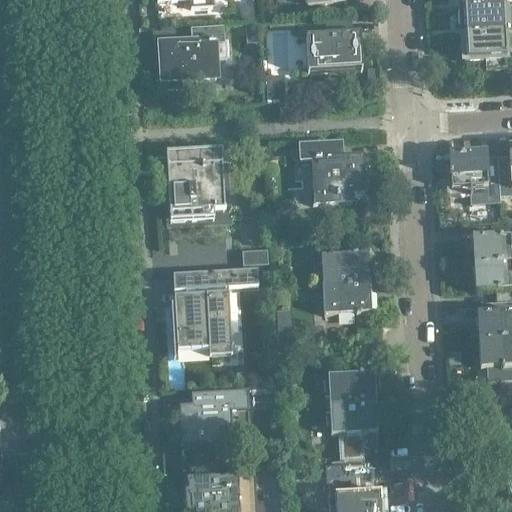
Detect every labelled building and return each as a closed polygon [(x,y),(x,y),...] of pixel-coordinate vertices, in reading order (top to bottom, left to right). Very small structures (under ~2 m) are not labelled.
[(156,0),(157,6),(191,4),(191,12),(213,10),(211,0),(156,0)] [(502,7),(501,0),(457,0),(457,2),(462,3),(462,12),(508,9),(508,6),(502,7)] [(504,32),(502,12),(508,12),(508,9),(462,12),(462,13),(461,13),(458,14),(459,28),(463,29),(463,38),(510,35),(510,32),(504,32)] [(312,28),(290,30),(290,34),(297,34),(297,42),(305,41),(307,71),(326,71),(326,72),(329,72),(331,72),(331,70),(361,69),(359,39),(352,39),(351,26),(324,28),(325,41),(313,41),(312,28)] [(215,82),(214,62),(226,61),(225,46),(222,46),(221,34),(155,38),(156,50),(159,50),(162,94),(182,92),(181,84),(215,82)] [(511,35),(510,35),(463,38),(464,39),(465,65),(486,63),(487,73),(505,72),(504,62),(505,62),(505,56),(505,54),(511,53),(511,35)] [(267,104),(286,104),(286,77),(267,77),(267,104)] [(364,197),(361,161),(341,162),(340,148),(299,150),(300,165),(312,164),(315,207),(312,208),(312,209),(337,207),(337,202),(339,202),(338,200),(349,199),(364,199),(364,198),(364,197)] [(233,226),(229,154),(174,157),(166,157),(166,171),(157,171),(158,191),(164,191),(166,230),(233,226)] [(486,190),(485,161),(485,158),(449,160),(450,177),(448,177),(448,181),(450,181),(450,191),(446,192),(446,200),(469,199),(469,200),(471,200),(470,192),(487,191),(486,190)] [(510,189),(508,160),(497,161),(498,189),(510,189)] [(498,189),(497,161),(485,161),(486,190),(498,189)] [(511,267),(510,244),(511,243),(511,228),(492,230),(492,242),(473,243),(474,269),(511,267)] [(242,270),(268,269),(267,254),(242,256),(242,270)] [(369,286),(367,257),(356,257),(356,255),(352,256),(352,257),(320,259),(322,289),(369,286)] [(511,282),(511,267),(474,269),(475,296),(495,295),(496,306),(511,305),(511,282)] [(230,337),(228,293),(258,291),(257,275),(172,279),(173,296),(185,295),(185,299),(173,300),(177,353),(208,352),(209,361),(231,360),(230,337)] [(371,316),(369,286),(322,289),(324,319),(355,317),(355,319),(360,318),(360,317),(371,316)] [(511,343),(511,305),(496,306),(496,318),(477,319),(478,346),(511,343)] [(382,340),(381,328),(356,329),(357,341),(382,340)] [(383,352),(382,340),(357,341),(357,353),(383,352)] [(511,370),(511,343),(478,346),(480,372),(487,372),(487,375),(500,374),(503,374),(502,371),(511,370)] [(383,364),(383,352),(357,353),(358,365),(383,364)] [(375,406),(374,376),(363,377),(363,375),(358,375),(359,377),(327,379),(328,409),(375,406)] [(232,447),(230,412),(246,411),(245,397),(191,400),(191,412),(179,413),(181,450),(182,449),(182,454),(198,454),(198,449),(232,447)] [(377,436),(375,406),(328,409),(330,438),(362,437),(362,438),(366,438),(366,436),(377,436)] [(388,460),(388,448),(362,449),(363,461),(388,460)] [(389,472),(388,460),(363,461),(364,473),(389,472)] [(511,511),(511,470),(500,468),(511,509),(511,511)] [(390,483),(389,472),(364,473),(364,485),(390,483)] [(238,511),(238,505),(248,505),(246,478),(195,480),(194,480),(194,482),(193,483),(193,484),(193,485),(192,485),(191,486),(191,487),(190,488),(190,489),(190,490),(196,489),(196,493),(184,493),(185,511),(238,511)] [(381,511),(380,497),(369,497),(369,495),(365,496),(365,497),(333,499),(334,511),(381,511)]
